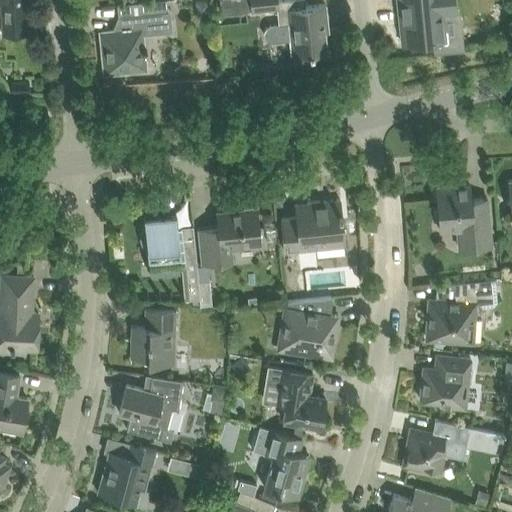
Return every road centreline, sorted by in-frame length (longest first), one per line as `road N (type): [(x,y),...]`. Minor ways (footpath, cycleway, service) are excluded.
road 1 (residential): [(372,118),(382,285),(362,434),(333,511)]
road 2 (residential): [(38,511),(83,380),(92,250),(79,163)]
road 3 (tertiary): [(79,163),(267,143),(372,118)]
road 4 (residential): [(79,163),(65,0)]
